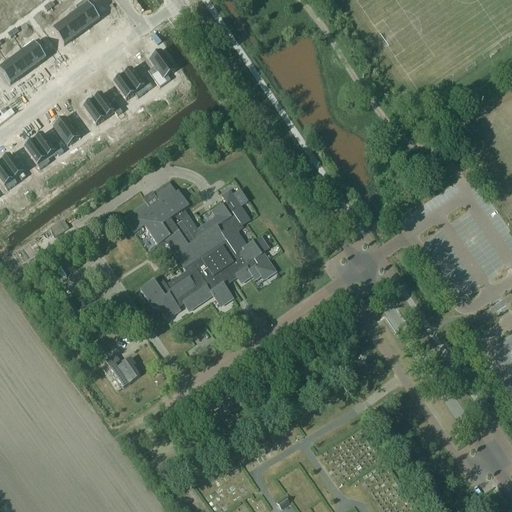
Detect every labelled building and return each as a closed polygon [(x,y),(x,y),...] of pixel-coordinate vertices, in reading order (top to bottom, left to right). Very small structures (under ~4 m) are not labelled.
[(88,5),(79,12),(91,28),(100,21),(88,5)] [(79,12),(70,18),(82,34),(91,28),(79,12)] [(70,18),(61,25),(73,40),(82,34),(70,18)] [(61,25),(52,31),(64,47),(73,40),(61,25)] [(34,44),(25,51),(37,67),(46,60),(34,44)] [(25,51),(17,57),(28,73),(37,67),(25,51)] [(161,51),(149,59),(163,79),(175,70),(161,51)] [(17,57),(8,64),(19,80),(28,73),(17,57)] [(8,64),(0,69),(0,71),(10,86),(19,80),(8,64)] [(129,68),(120,74),(133,93),(143,86),(129,68)] [(120,74),(111,81),(124,99),(133,93),(120,74)] [(101,94),(91,101),(105,119),(114,113),(101,94)] [(91,101),(82,108),(96,126),(105,119),(91,101)] [(64,118),(52,127),(67,146),(78,138),(64,118)] [(42,135),(33,141),(46,160),(55,153),(42,135)] [(33,141),(24,148),(37,166),(46,160),(33,141)] [(10,157),(1,164),(14,182),(24,175),(10,157)] [(1,164),(0,164),(0,181),(5,189),(14,182),(1,164)] [(154,198),(123,219),(134,235),(144,228),(157,247),(165,242),(186,273),(160,291),(153,281),(139,290),(151,308),(155,305),(167,322),(181,312),(178,309),(184,305),(189,312),(212,297),(218,305),(221,304),(223,306),(232,300),(223,287),(237,278),(241,285),(252,277),(255,281),(262,277),(264,281),(274,274),(268,265),(269,264),(263,254),(268,250),(261,239),(247,248),(237,234),(240,231),(239,229),(250,221),(241,208),(248,203),(240,191),(233,196),(230,191),(221,197),(225,203),(215,210),(216,213),(213,215),(216,219),(198,231),(185,212),(189,208),(178,192),(176,194),(169,183),(152,195),(154,198)] [(64,221),(51,230),(56,238),(69,229),(64,221)] [(76,338),(69,342),(75,351),(81,346),(76,338)] [(104,367),(120,391),(140,377),(133,368),(136,366),(131,359),(118,368),(113,361),(104,367)] [(282,510),(289,505),(285,499),(278,504),(282,510)]
